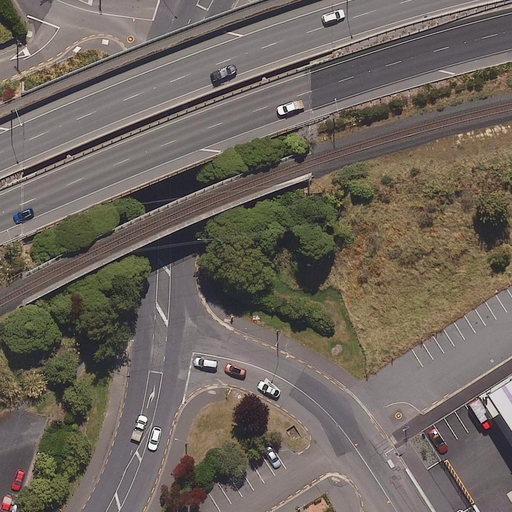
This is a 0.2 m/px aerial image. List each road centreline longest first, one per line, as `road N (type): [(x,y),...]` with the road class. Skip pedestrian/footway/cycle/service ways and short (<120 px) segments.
road 1 (motorway): [(511,29),(389,63),(0,213)]
road 2 (motorway): [(0,152),(189,74),(402,0)]
road 3 (secondary): [(168,349),(167,124),(196,23)]
road 4 (tertiary): [(396,511),(348,435),(293,383),(240,360),(168,349)]
road 5 (secondary): [(112,511),(151,423),(168,349)]
road 6 (residential): [(66,6),(196,23)]
